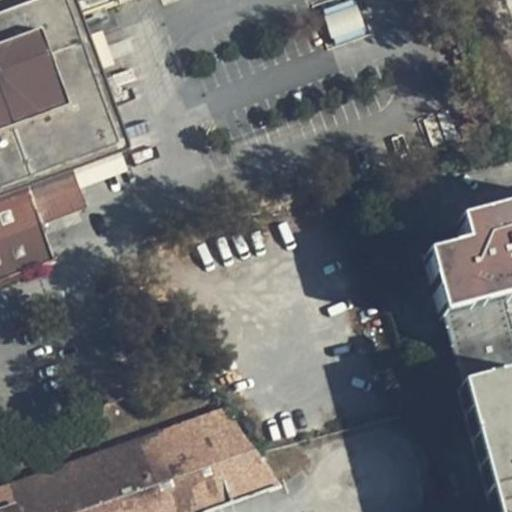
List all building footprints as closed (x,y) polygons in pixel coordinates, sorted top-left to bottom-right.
[(75,44),(59,0),(0,0),(0,283),(52,264),(26,193),(119,158),(75,44)] [(59,0),(75,44),(121,27),(116,14),(154,0),(59,0)] [(332,45),(367,33),(355,0),(353,0),(320,11),(332,45)] [(511,511),(511,347),(500,303),(511,299),(511,201),(452,217),(459,243),(419,256),(423,269),(399,276),(404,290),(392,294),(403,333),(437,323),(489,511),(511,511)] [(0,511),(169,511),(221,494),(196,422),(0,489),(0,511)] [(214,511),(226,508),(221,494),(169,511),(214,511)]
